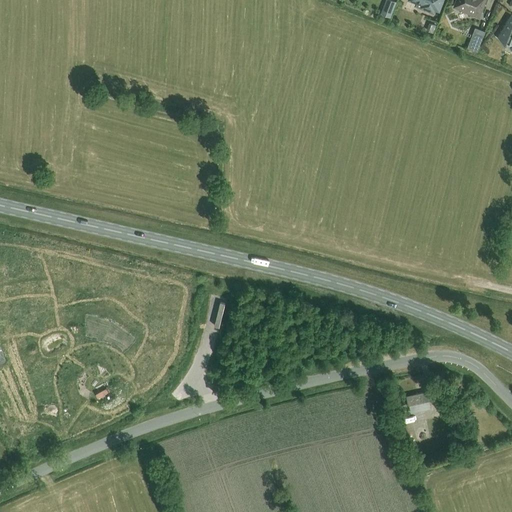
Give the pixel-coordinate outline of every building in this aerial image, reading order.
[(389,17),(395,1),(391,0),(384,0),(379,13),(389,17)] [(408,0),(417,4),(416,6),(420,7),(433,12),(434,8),(438,10),(441,0),(408,0)] [(482,4),(483,0),(458,0),(456,6),(465,10),(464,11),(476,16),(478,10),(481,11),(483,4),(482,4)] [(511,13),(497,37),(505,45),(507,40),(510,41),(509,43),(511,42),(511,13)] [(425,30),(432,33),(435,25),(428,22),(425,30)] [(476,52),(484,31),(474,27),(466,48),(476,52)] [(437,399),(435,390),(406,397),(408,405),(437,399)]
